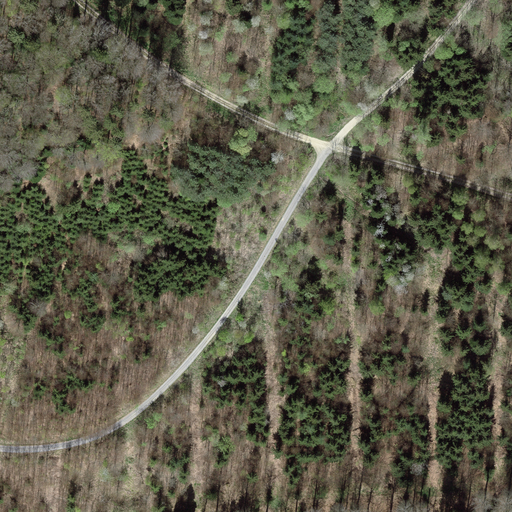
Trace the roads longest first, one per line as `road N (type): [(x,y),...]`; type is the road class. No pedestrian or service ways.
road 1 (track): [(471,0),(420,62),(330,146),(235,300),(149,401),(82,441),(0,448)]
road 2 (track): [(511,196),(330,146),(239,110),(74,0)]
road 3 (track): [(124,511),(511,485)]
